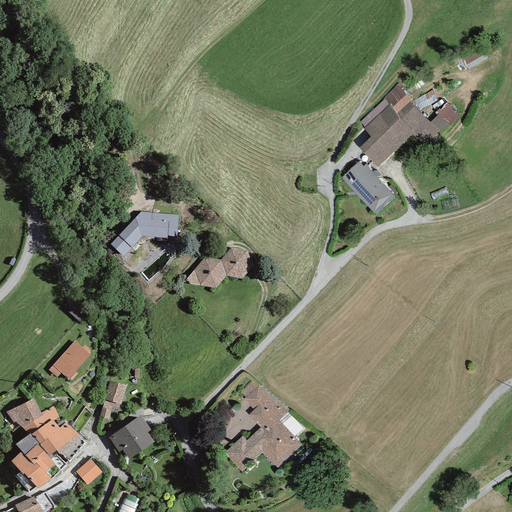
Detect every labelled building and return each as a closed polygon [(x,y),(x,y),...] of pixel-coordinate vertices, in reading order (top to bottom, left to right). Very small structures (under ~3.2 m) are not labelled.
[(483,48),(464,59),(469,69),(488,58),(483,48)] [(365,127),(364,129),(371,136),(359,147),(377,167),(389,156),(412,134),(425,145),(437,132),(439,130),(430,122),(418,110),(413,106),(409,102),(411,100),(397,84),(383,98),(384,99),(360,122),(365,127)] [(433,90),(412,101),(413,106),(418,110),(438,100),(433,90)] [(461,115),(446,102),(436,113),(438,115),(449,125),(450,126),(461,115)] [(440,135),(449,125),(438,115),(430,122),(439,130),(437,132),(440,135)] [(372,172),(365,164),(363,166),(359,161),(341,177),(376,215),(396,198),(378,178),(381,175),(376,169),(372,172)] [(169,214),(141,212),(110,245),(123,257),(142,236),(167,238),(167,236),(177,237),(179,215),(169,214)] [(242,279),(253,267),(247,251),(231,248),(220,260),(204,258),(187,278),(189,284),(216,288),(227,276),(242,279)] [(78,301),(68,313),(79,323),(89,311),(78,301)] [(82,347),(75,341),(52,365),(61,373),(69,380),(70,378),(76,372),(91,355),(88,353),(82,347)] [(61,373),(52,365),(48,370),(57,377),(61,373)] [(126,386),(110,381),(102,408),(111,410),(112,410),(112,408),(118,409),(119,405),(120,406),(126,386)] [(277,469),(302,445),(295,437),(279,420),(287,413),(289,411),(259,387),(256,388),(252,383),(240,394),(246,398),(243,400),(254,410),(248,416),(260,428),(246,441),(242,436),(223,453),(241,472),(262,453),(277,469)] [(41,413),(33,398),(6,412),(13,423),(15,422),(23,428),(43,416),(41,413)] [(54,406),(41,413),(43,416),(23,428),(28,435),(31,433),(40,445),(39,446),(49,456),(51,454),(56,450),(60,455),(61,454),(70,463),(86,443),(80,437),(66,422),(60,428),(53,421),(59,416),(54,406)] [(109,420),(111,410),(102,408),(100,417),(109,420)] [(305,430),(287,413),(279,420),(295,437),(305,430)] [(122,450),(129,460),(154,443),(147,433),(151,430),(141,415),(108,437),(118,452),(122,450)] [(40,445),(31,433),(28,435),(16,444),(21,451),(34,465),(37,463),(51,479),(66,465),(56,454),(53,457),(51,454),(49,456),(39,446),(40,445)] [(21,451),(11,461),(21,472),(15,477),(30,493),(37,487),(39,488),(51,479),(37,463),(34,465),(21,451)] [(75,472),(87,485),(102,472),(90,459),(75,472)] [(46,492),(34,498),(44,511),(42,511),(48,511),(56,507),(46,492)] [(136,511),(142,500),(128,495),(121,511),(136,511)] [(33,496),(15,505),(18,511),(42,511),(44,511),(34,498),(33,496)]
